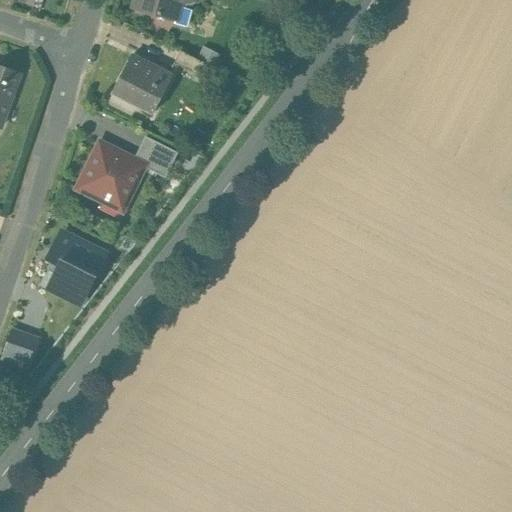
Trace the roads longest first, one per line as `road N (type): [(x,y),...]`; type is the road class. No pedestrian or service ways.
road 1 (tertiary): [(0,480),(368,0)]
road 2 (residential): [(81,45),(0,288)]
